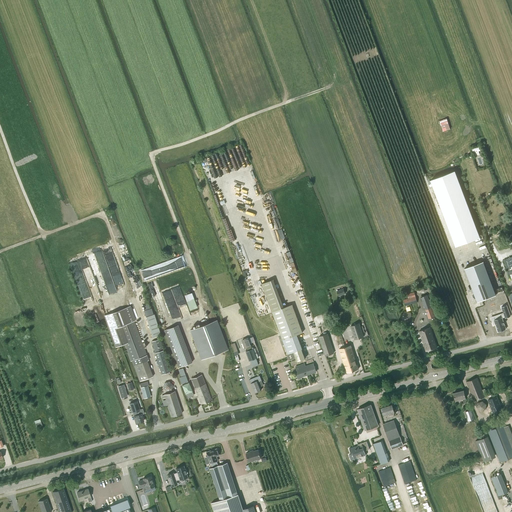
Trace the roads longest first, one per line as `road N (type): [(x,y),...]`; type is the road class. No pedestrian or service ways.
road 1 (tertiary): [(0,489),(330,403)]
road 2 (unclassified): [(0,470),(325,385)]
road 3 (unclassified): [(0,497),(300,417)]
road 4 (track): [(173,378),(157,374),(102,216),(0,251)]
road 5 (unclassified): [(325,385),(511,337)]
